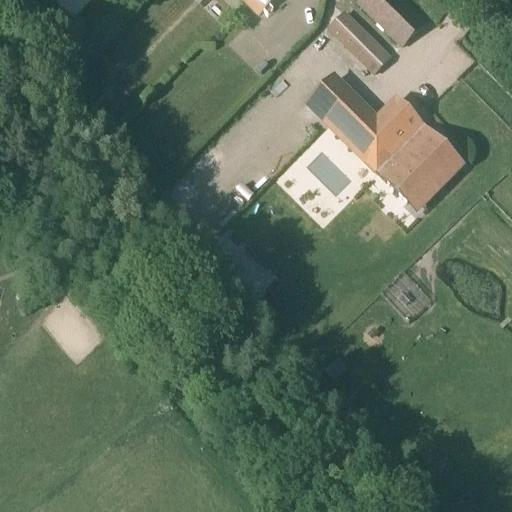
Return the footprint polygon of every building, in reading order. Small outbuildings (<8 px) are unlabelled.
[(27,18),(8,0),(0,0),(0,27),(9,37),(27,18)] [(276,0),(241,0),(259,18),(276,0)] [(353,0),(402,49),(425,26),(399,0),(353,0)] [(374,76),(389,61),(344,15),(328,31),(374,76)] [(379,178),(425,131),(399,106),(377,129),(331,84),(308,107),(373,172),(370,175),(377,181),(379,178)] [(452,159),(444,151),(444,150),(425,131),(379,178),(398,197),(399,196),(407,204),(407,205),(453,159),(452,159)]
